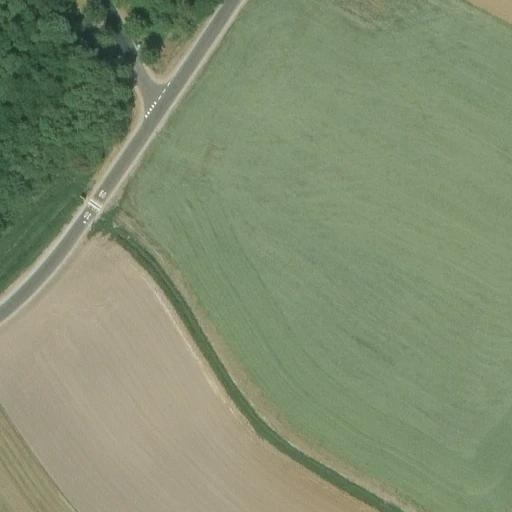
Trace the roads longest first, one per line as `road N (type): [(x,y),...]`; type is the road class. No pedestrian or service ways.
road 1 (unclassified): [(0,316),(56,260),(157,120)]
road 2 (unclassified): [(157,120),(235,0)]
road 3 (residential): [(157,120),(98,0)]
